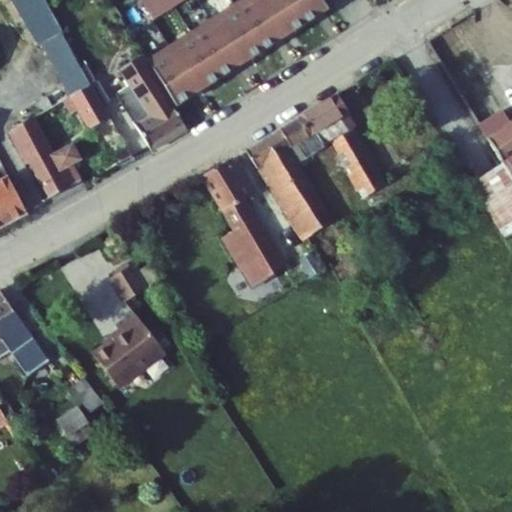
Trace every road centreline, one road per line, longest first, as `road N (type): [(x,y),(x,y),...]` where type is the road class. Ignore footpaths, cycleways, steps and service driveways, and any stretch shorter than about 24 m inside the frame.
road 1 (residential): [(433,0),(196,150),(0,259)]
road 2 (unknown): [(382,32),(447,136)]
